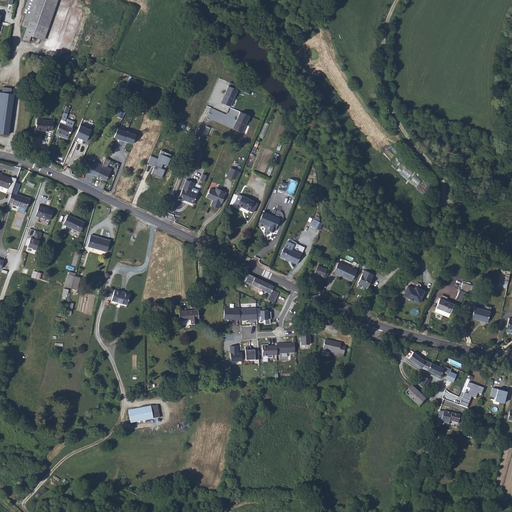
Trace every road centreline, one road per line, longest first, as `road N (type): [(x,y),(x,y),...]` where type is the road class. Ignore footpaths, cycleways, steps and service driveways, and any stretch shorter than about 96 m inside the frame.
road 1 (secondary): [(0,154),(296,288)]
road 2 (track): [(511,201),(443,200),(396,121),(383,59),(397,0)]
road 3 (secondary): [(296,288),(363,320),(511,359)]
road 4 (track): [(363,320),(443,200)]
road 5 (unknown): [(157,223),(207,109)]
